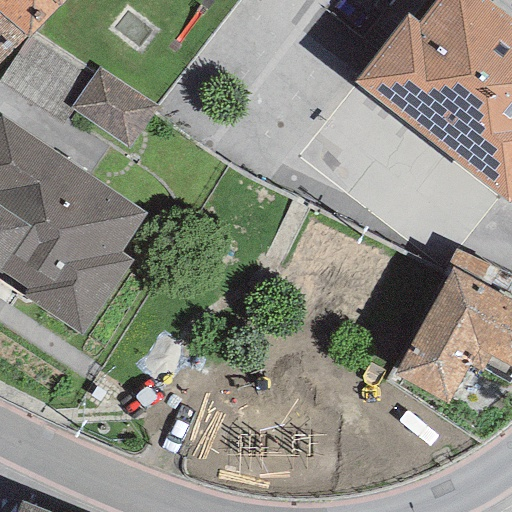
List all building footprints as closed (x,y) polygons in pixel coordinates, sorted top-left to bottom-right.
[(0,0),(0,65),(31,34),(64,0),(0,0)] [(511,23),(482,0),(434,0),(418,21),(408,13),(352,83),(505,205),(511,196),(511,23)] [(93,73),(31,34),(0,65),(0,83),(61,126),(72,112),(68,109),(93,73)] [(157,108),(98,66),(93,73),(68,109),(72,112),(128,150),(157,108)] [(144,214),(0,117),(0,279),(82,334),(131,262),(118,253),(144,214)] [(495,272),(452,249),(443,265),(450,270),(486,289),(495,272)] [(479,375),(490,356),(511,368),(511,303),(486,289),(450,270),(423,319),(413,338),(391,376),(446,406),(467,368),(479,375)] [(45,511),(20,501),(15,511),(45,511)]
